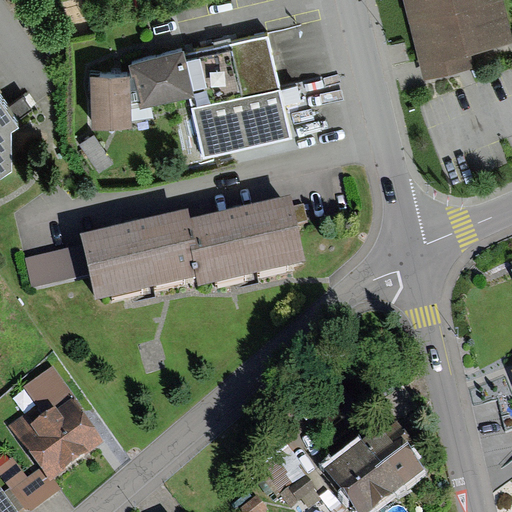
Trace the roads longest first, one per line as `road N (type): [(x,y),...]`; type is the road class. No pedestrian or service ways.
road 1 (residential): [(94,511),(346,295),(415,254)]
road 2 (residential): [(415,254),(473,511)]
road 3 (residential): [(351,0),(415,254)]
